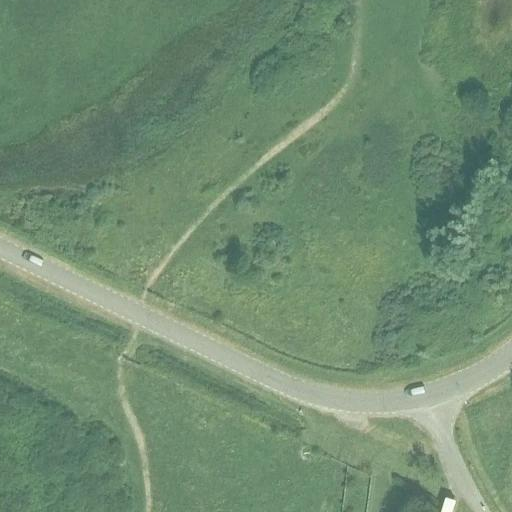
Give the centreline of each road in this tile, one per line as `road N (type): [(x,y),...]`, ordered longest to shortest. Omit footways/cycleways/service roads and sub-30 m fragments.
road 1 (tertiary): [(427,397),(347,405),(303,394),(0,249)]
road 2 (unclassified): [(480,511),(427,397)]
